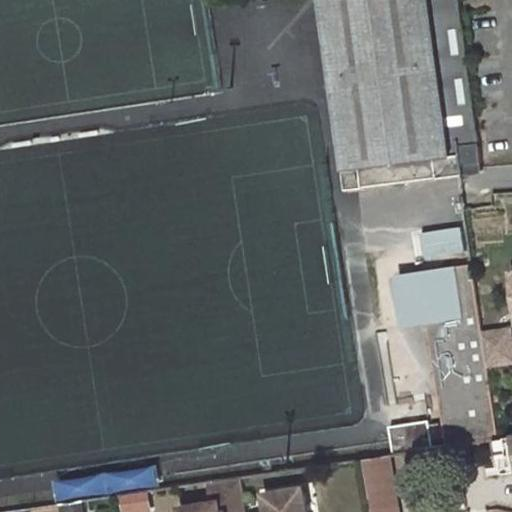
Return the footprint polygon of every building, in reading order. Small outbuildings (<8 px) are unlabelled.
[(464,0),(324,0),(346,191),(368,188),(366,170),(388,167),(389,182),(484,172),(464,0)] [(466,228),(426,230),(427,259),(468,256),(466,228)] [(470,303),(446,306),(450,337),(458,336),(463,379),(455,380),(460,421),(450,422),(449,415),(415,420),(419,451),(488,441),(470,303)] [(404,511),(395,456),(368,461),(376,511),(404,511)] [(307,511),(304,488),(267,494),(269,511),(307,511)] [(61,503),(62,511),(82,511),(81,500),(61,503)]
